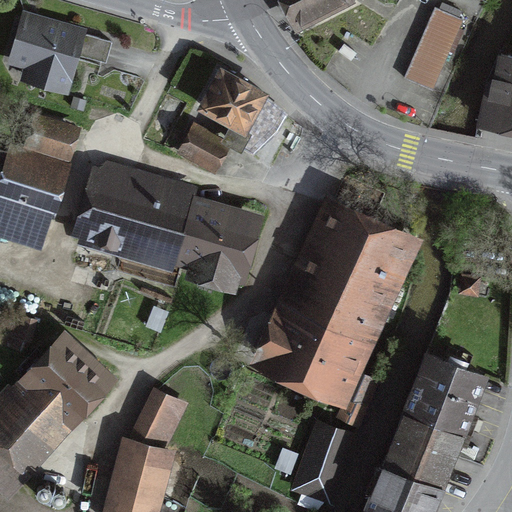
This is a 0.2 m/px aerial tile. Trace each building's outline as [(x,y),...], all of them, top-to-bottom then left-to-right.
[(286,0),(298,23),(342,0),(286,0)] [(404,77),(432,89),(462,18),(435,7),(404,77)] [(49,23),(45,25),(44,28),(24,22),(14,59),(31,64),(27,76),(64,87),(74,52),(106,61),(112,41),(49,23)] [(511,54),(506,52),(503,76),(498,75),(496,83),(492,82),(484,120),(511,126),(511,54)] [(222,72),(204,106),(236,124),(228,138),(253,152),(277,129),(286,114),(262,94),(222,72)] [(75,130),(38,118),(30,142),(67,154),(75,130)] [(226,144),(195,127),(183,150),(213,166),(226,144)] [(62,168),(0,148),(0,228),(38,240),(62,168)] [(252,222),(97,178),(80,238),(99,243),(102,231),(196,258),(194,266),(195,272),(232,283),(252,222)] [(402,235),(341,208),(289,323),(286,321),(270,356),(333,385),(402,235)] [(0,343),(20,350),(31,337),(35,321),(11,314),(7,330),(4,329),(0,343)] [(104,378),(64,342),(0,413),(0,465),(14,478),(104,378)] [(382,464),(440,486),(484,375),(426,353),(382,464)] [(355,399),(365,404),(375,379),(358,371),(346,395),(355,399)] [(195,407),(165,391),(135,447),(130,446),(115,511),(173,511),(186,458),(171,455),(195,407)] [(365,404),(355,399),(354,403),(346,399),(340,414),(358,422),(365,407),(364,407),(365,404)] [(348,435),(319,425),(299,485),(327,494),(348,435)] [(429,511),(440,486),(382,464),(362,511),(429,511)]
